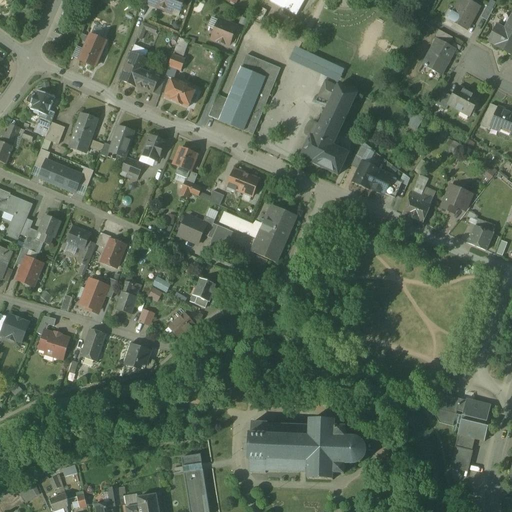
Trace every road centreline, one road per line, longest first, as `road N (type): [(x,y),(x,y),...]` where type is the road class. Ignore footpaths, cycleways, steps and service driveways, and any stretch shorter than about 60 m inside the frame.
road 1 (residential): [(323,188),(34,61)]
road 2 (residential): [(273,307),(219,311),(176,347),(0,297)]
road 3 (residential): [(511,273),(323,188)]
road 4 (residential): [(323,188),(281,310),(273,307)]
